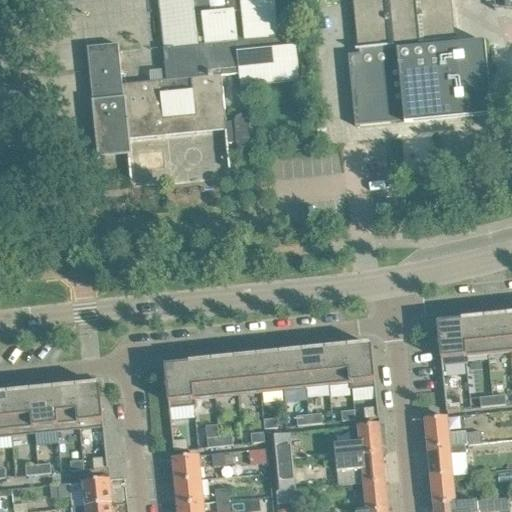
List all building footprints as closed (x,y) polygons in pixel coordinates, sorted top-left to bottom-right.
[(88,49),(90,72),(98,151),(128,148),(131,180),(132,179),(128,141),(225,131),(229,170),(231,170),(228,144),(234,144),(236,147),(239,150),(243,151),(247,151),(250,148),(253,145),(254,141),(253,138),(251,134),(250,130),(250,123),(249,119),(247,117),(243,115),(240,115),(237,117),(234,119),(233,123),(226,123),(222,77),(239,75),(241,88),(300,82),(296,47),(280,49),(275,0),(159,0),(167,81),(123,86),(119,46),(116,46),(117,47),(90,50),(90,49),(88,49)] [(511,0),(353,0),(356,34),(360,33),(362,50),(356,50),(356,51),(359,51),(360,55),(349,56),(356,127),(396,123),(395,120),(404,119),(404,120),(405,120),(405,122),(491,114),(484,44),(456,47),(456,45),(456,46),(455,42),(458,41),(457,40),(451,41),(450,25),(454,24),(452,1),(448,2),(447,0),(504,0),(506,10),(511,8),(511,0)] [(484,320),(488,356),(511,354),(507,318),(484,320)] [(488,356),(484,320),(462,322),(465,359),(467,358),(488,356)] [(465,359),(462,322),(438,325),(442,367),(468,364),(467,358),(465,359)] [(353,391),(376,389),(372,346),(348,349),(353,391)] [(325,351),(329,387),(350,385),(351,391),(353,391),(348,349),(325,351)] [(306,390),(329,387),(325,351),(303,353),(306,390)] [(284,392),(306,390),(303,353),(280,356),(284,392)] [(257,358),(261,394),(284,392),(280,356),(257,358)] [(235,361),(238,397),(261,394),(257,358),(235,361)] [(216,399),(238,397),(235,361),(212,363),(216,399)] [(195,401),(216,399),(212,363),(189,365),(194,407),(195,407),(195,401)] [(194,407),(189,365),(165,368),(170,410),(194,407)] [(80,431),(104,429),(100,386),(76,389),(80,431)] [(53,391),(58,433),(80,431),(76,389),(53,391)] [(35,436),(58,433),(53,391),(31,393),(35,436)] [(8,396),(12,438),(35,436),(31,393),(8,396)] [(0,396),(0,439),(12,438),(8,396),(0,396)] [(505,396),(493,398),(494,407),(506,406),(505,396)] [(480,399),(481,409),(494,407),(493,398),(480,399)] [(460,400),(446,401),(447,412),(461,411),(460,400)] [(380,419),(379,408),(364,410),(365,420),(380,419)] [(343,423),(356,421),(355,412),(342,413),(343,423)] [(322,415),(309,416),(310,426),(323,425),(322,415)] [(297,418),(298,427),(310,426),(309,416),(297,418)] [(447,419),(444,419),(426,421),(428,450),(449,448),(447,419)] [(265,431),(278,429),(277,420),(264,421),(265,431)] [(383,455),(380,426),(358,428),(360,444),(334,446),(336,459),(383,455)] [(251,435),(252,445),(265,444),(264,434),(251,435)] [(481,434),(467,435),(468,447),(482,446),(481,434)] [(293,464),(289,435),(271,437),(274,466),(293,464)] [(220,439),(221,448),(233,447),(232,437),(220,439)] [(220,439),(207,440),(208,450),(221,448),(220,439)] [(174,453),(189,452),(188,441),(173,442),(174,453)] [(452,476),(450,457),(466,455),(465,447),(449,448),(428,450),(431,478),(452,476)] [(212,456),(214,469),(226,468),(225,455),(212,456)] [(386,483),(383,455),(336,459),(337,474),(341,474),(342,487),(364,485),(386,483)] [(198,457),(193,458),(174,460),(176,484),(201,481),(198,457)] [(93,460),(94,471),(109,469),(107,458),(93,460)] [(70,463),(71,473),(84,472),(84,462),(70,463)] [(296,492),(293,464),(274,466),(277,494),(296,492)] [(52,475),(51,465),(38,466),(39,476),(52,475)] [(26,468),(27,477),(39,476),(38,466),(26,468)] [(455,505),(452,476),(431,478),(434,507),(455,505)] [(112,505),(110,481),(85,484),(87,508),(112,505)] [(203,505),(201,481),(176,484),(178,507),(203,505)] [(385,511),(388,511),(386,483),(364,485),(366,511),(385,511)] [(71,486),(50,488),(52,501),(72,498),(71,486)] [(216,491),(217,503),(229,502),(228,490),(216,491)] [(298,505),(298,497),(297,492),(296,492),(277,494),(276,494),(278,506),(298,505)] [(511,511),(510,499),(488,501),(489,511),(511,511)] [(230,511),(229,502),(217,503),(217,511),(230,511)] [(479,511),(479,502),(455,505),(434,507),(434,511),(479,511)] [(217,511),(217,503),(203,505),(178,507),(178,511),(217,511)]
